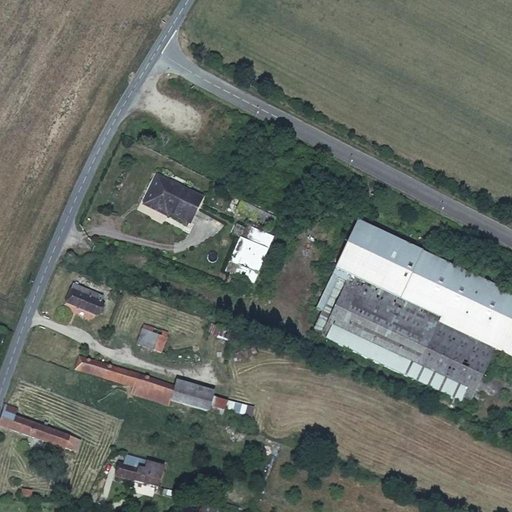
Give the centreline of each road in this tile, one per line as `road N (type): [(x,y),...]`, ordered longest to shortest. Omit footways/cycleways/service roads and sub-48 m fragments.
road 1 (unclassified): [(511,239),(152,54)]
road 2 (tertiary): [(152,54),(98,142),(0,391)]
